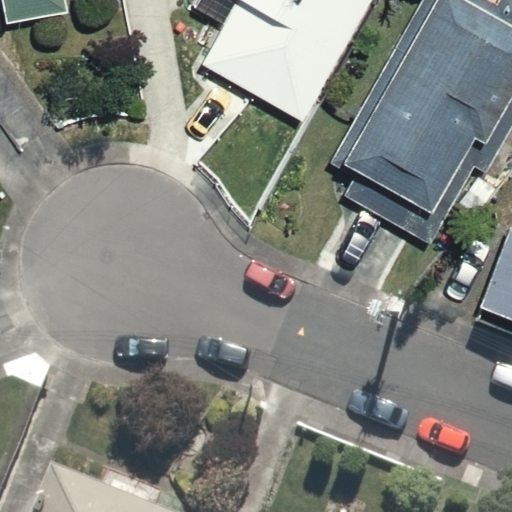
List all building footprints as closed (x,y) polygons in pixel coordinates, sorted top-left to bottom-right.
[(0,0),(0,22),(106,8),(105,0),(0,0)] [(278,120),(350,0),(225,0),(226,0),(187,65),(278,120)] [(448,140),(479,157),(511,96),(511,1),(510,0),(407,0),(312,173),(402,223),(448,140)] [(511,230),(504,227),(469,298),(511,319),(511,230)] [(194,511),(198,501),(105,466),(97,487),(34,463),(15,511),(194,511)]
